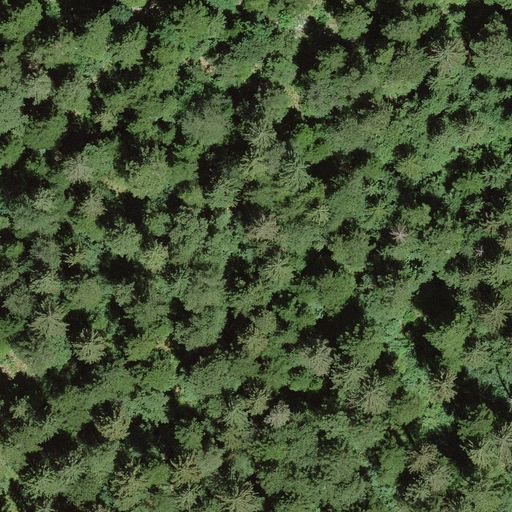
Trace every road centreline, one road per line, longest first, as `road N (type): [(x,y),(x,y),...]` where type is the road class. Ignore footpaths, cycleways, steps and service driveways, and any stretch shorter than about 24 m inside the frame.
road 1 (track): [(511,35),(382,49),(196,0)]
road 2 (track): [(197,1),(75,8),(35,0)]
